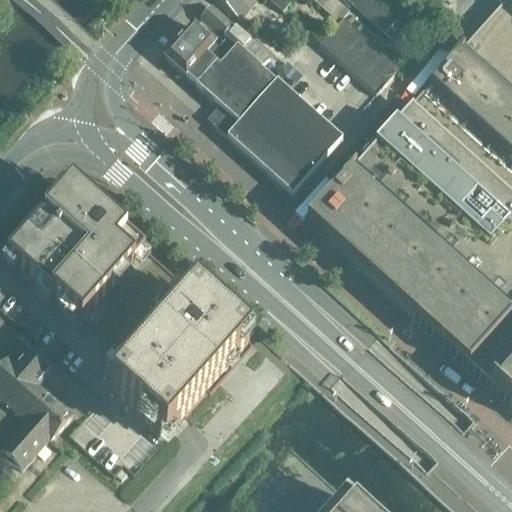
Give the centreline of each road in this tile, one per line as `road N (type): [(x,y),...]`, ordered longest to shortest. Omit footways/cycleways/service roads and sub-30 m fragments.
road 1 (tertiary): [(97,157),(348,360)]
road 2 (tertiary): [(348,360),(258,254),(134,143)]
road 3 (tertiary): [(511,507),(348,360)]
